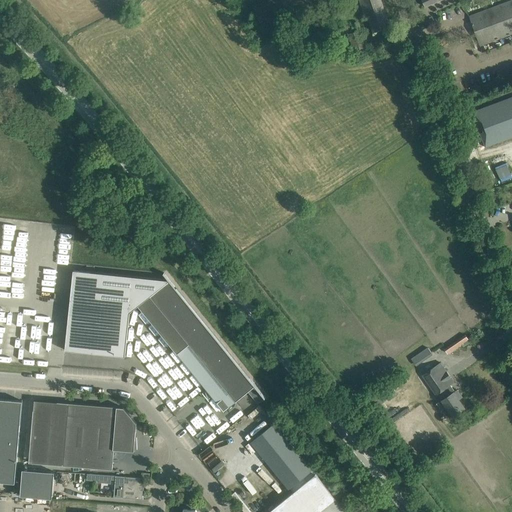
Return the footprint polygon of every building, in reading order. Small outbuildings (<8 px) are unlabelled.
[(270,0),(254,6),(261,24),(323,0),(270,0)] [(373,32),(381,30),(391,26),(381,0),(359,0),(365,15),(367,15),(373,32)] [(511,0),(510,0),(478,11),(469,15),(480,45),(511,33),(511,0)] [(349,33),(354,50),(366,46),(360,29),(349,33)] [(511,96),(472,112),(474,117),(477,126),(479,125),(482,132),(480,133),(485,145),(485,147),(511,137),(511,96)] [(74,271),(66,351),(126,357),(130,312),(138,306),(224,411),(248,391),(252,397),(264,398),(169,281),(74,271)] [(468,339),(465,335),(465,334),(444,349),(447,354),(468,339)] [(433,355),(429,349),(428,347),(411,358),(416,366),(433,355)] [(449,396),(442,400),(437,403),(442,411),(447,408),(453,415),(464,408),(459,400),(462,397),(457,390),(455,391),(450,385),(454,382),(441,362),(422,375),(436,395),(444,389),(449,396)] [(23,401),(0,398),(0,481),(15,483),(23,401)] [(29,462),(113,469),(114,449),(134,451),(137,422),(124,407),(34,400),(29,462)] [(290,488),(291,488),(313,470),(313,469),(304,458),(275,423),(272,425),(251,442),(289,489),(290,488)] [(23,469),(21,496),(53,498),(55,472),(23,469)] [(294,492),(269,511),(317,511),(335,497),(313,470),(291,488),(294,492)] [(115,476),(114,497),(123,497),(142,499),(143,490),(141,490),(142,478),(125,476),(115,476)] [(347,511),(335,497),(317,511),(347,511)]
